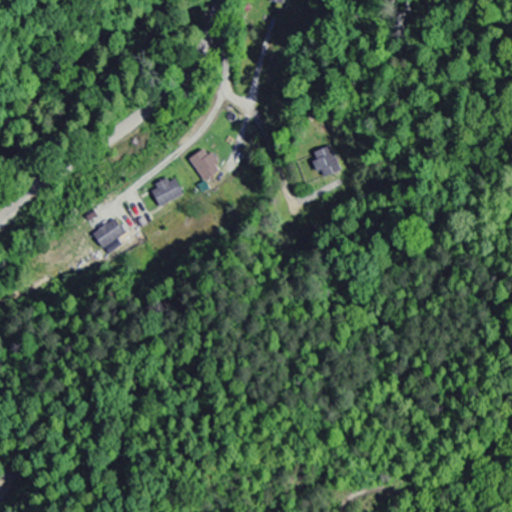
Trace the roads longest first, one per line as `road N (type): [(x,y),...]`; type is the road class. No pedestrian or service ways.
road 1 (residential): [(0,215),(147,110),(194,62),(221,0)]
road 2 (residential): [(212,24),(226,49),(221,101),(197,135),(137,186)]
